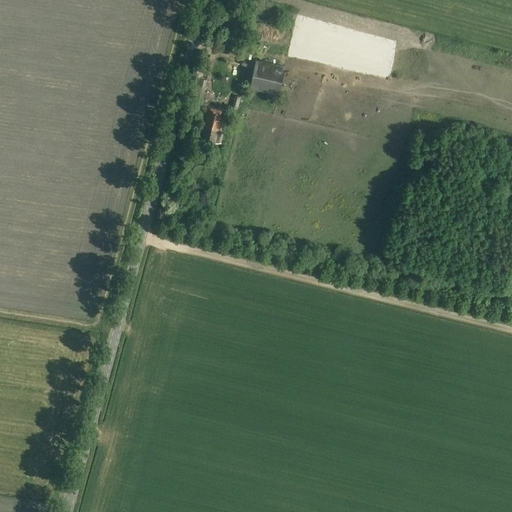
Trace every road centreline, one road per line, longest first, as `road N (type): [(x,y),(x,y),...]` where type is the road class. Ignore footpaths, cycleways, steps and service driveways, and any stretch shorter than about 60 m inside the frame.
road 1 (unclassified): [(66,511),(204,0)]
road 2 (track): [(142,238),(511,330)]
